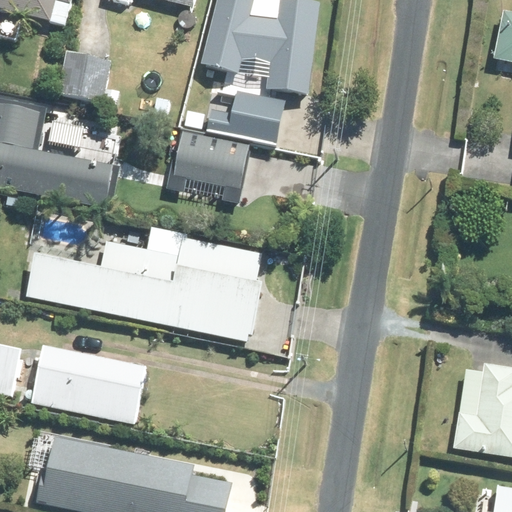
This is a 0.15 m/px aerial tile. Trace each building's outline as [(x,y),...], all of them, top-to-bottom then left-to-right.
[(0,0),(0,6),(67,24),(72,0),(0,0)] [(132,0),(135,0),(194,15),(198,0),(108,0),(107,4),(130,10),(132,0)] [(511,14),(506,14),(498,12),(489,61),(511,65),(511,14)] [(213,65),(210,76),(225,80),(227,68),(251,75),(252,71),(272,76),(271,80),(283,83),(283,79),(289,80),(300,33),(221,13),(208,64),(213,65)] [(70,60),(60,101),(104,110),(113,69),(70,60)] [(45,74),(37,73),(36,89),(45,90),(45,74)] [(217,95),(210,124),(263,137),(265,131),(301,139),(306,119),(268,111),(269,106),(217,95)] [(189,96),(184,116),(209,121),(213,101),(189,96)] [(158,97),(154,114),(168,116),(171,99),(158,97)] [(0,197),(114,219),(122,177),(41,161),(50,119),(0,108),(0,197)] [(189,188),(228,196),(225,208),(242,212),(253,158),(251,158),(252,153),(185,139),(179,167),(176,167),(169,197),(186,200),(189,188)] [(32,297),(47,300),(173,326),(207,332),(218,335),(246,341),(249,341),(251,334),(256,335),(266,282),(259,280),(265,253),(185,237),(181,256),(109,240),(103,267),(37,254),(28,296),(32,297)] [(0,344),(0,392),(14,395),(25,350),(0,344)] [(44,344),(32,399),(136,420),(147,365),(44,344)] [(481,372),(465,369),(451,449),(511,458),(511,368),(483,364),(481,372)] [(16,420),(8,459),(41,465),(43,455),(92,466),(97,437),(16,420)] [(102,510),(101,511),(189,511),(195,484),(112,467),(110,475),(85,471),(78,505),(102,510)]
